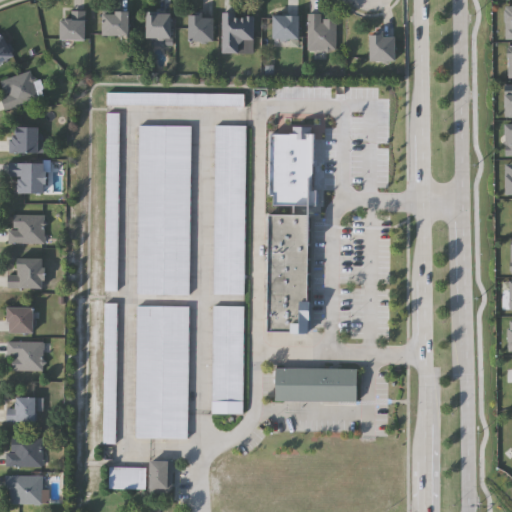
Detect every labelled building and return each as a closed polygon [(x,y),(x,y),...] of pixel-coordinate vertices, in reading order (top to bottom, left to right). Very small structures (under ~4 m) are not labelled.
[(503,4),(511,3),(511,33),(504,33),(503,4)] [(65,19),(65,11),(84,11),(84,40),(59,40),(59,19),(65,19)] [(127,36),(101,36),(101,11),(127,11),(127,36)] [(187,12),(214,12),(214,42),(188,42),(187,12)] [(171,13),(171,38),(144,38),(144,13),(171,13)] [(254,54),(221,54),(221,13),(254,13),(254,54)] [(308,14),(322,14),(322,19),(336,19),(336,51),(308,51),(308,14)] [(298,40),(271,40),(271,15),(298,15),(298,40)] [(0,34),(13,55),(0,62),(0,34)] [(394,61),(369,61),(368,35),(394,35),(394,61)] [(5,109),(0,91),(0,80),(34,71),(42,99),(5,109)] [(244,105),(107,105),(107,92),(244,92),(244,105)] [(105,291),(106,112),(119,112),(118,291),(105,291)] [(191,125),(190,295),(137,294),(138,124),(191,125)] [(213,294),(215,125),(245,125),(244,294),(213,294)] [(37,154),(10,154),(10,128),(37,128),(37,154)] [(7,178),(7,164),(43,164),(43,194),(15,194),(15,178),(7,178)] [(44,243),(9,243),(9,215),(44,215),(44,243)] [(267,333),(269,215),(307,216),(305,333),(267,333)] [(42,259),(41,289),(7,289),(7,275),(14,275),(14,258),(42,259)] [(103,303),(117,303),(117,443),(103,443),(103,303)] [(188,438),(136,437),(136,305),(189,305),(188,438)] [(244,305),(244,413),(212,413),(212,305),(244,305)] [(8,308),(34,308),(34,334),(8,334),(8,308)] [(43,371),(7,371),(7,342),(43,342),(43,371)] [(357,367),(357,400),(275,400),(275,367),(357,367)] [(5,409),(14,409),(14,398),(34,398),(34,422),(5,422),(5,409)] [(7,467),(7,438),(43,438),(43,467),(7,467)] [(149,491),(149,459),(173,459),(173,491),(149,491)] [(108,487),(108,466),(146,466),(146,487),(108,487)] [(43,504),(6,504),(5,476),(43,476),(43,504)]
